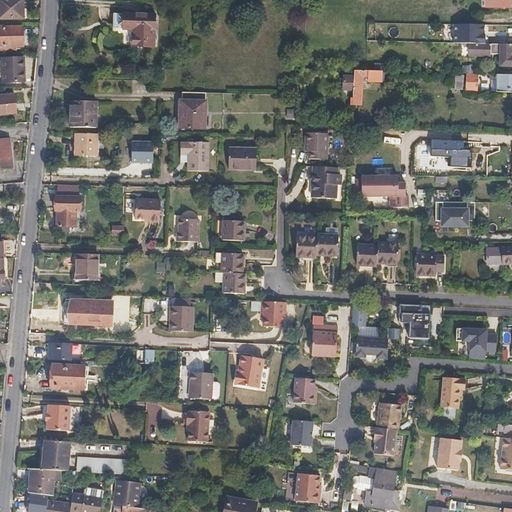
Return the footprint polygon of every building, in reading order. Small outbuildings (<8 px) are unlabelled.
[(0,0),(0,17),(23,17),(23,0),(0,0)] [(113,14),(113,26),(113,29),(131,29),(131,46),(153,46),(153,27),(153,14),(113,14)] [(23,48),(23,28),(5,29),(4,25),(0,24),(0,50),(14,50),(14,48),(23,48)] [(484,36),(484,25),(457,24),(457,30),(456,30),(456,43),(469,44),(483,44),(484,36)] [(511,44),(508,44),(497,44),(488,44),(483,44),(469,44),(469,55),(490,56),(491,53),(500,53),(500,66),(511,66),(511,57),(511,44)] [(24,80),(24,58),(2,58),(2,81),(24,80)] [(381,81),(381,71),(354,70),(353,98),(352,98),(352,105),(361,105),(361,81),(381,81)] [(463,88),(463,75),(455,74),(455,88),(463,88)] [(477,91),(477,75),(466,74),(466,90),(477,91)] [(511,92),(511,74),(496,74),(496,92),(511,92)] [(204,129),(205,92),(183,91),(182,100),(180,100),(180,129),(204,129)] [(0,113),(17,114),(17,94),(7,94),(0,94),(0,113)] [(96,127),(96,101),(71,101),(71,127),(96,127)] [(324,158),(325,132),(307,132),(306,150),(310,150),(310,158),(324,158)] [(97,154),(97,133),(76,133),(76,154),(97,154)] [(0,168),(13,168),(11,138),(0,138),(0,168)] [(208,170),(208,142),(180,141),(180,153),(187,154),(187,170),(208,170)] [(152,162),(152,144),(131,144),(130,162),(152,162)] [(256,169),(256,149),(229,148),(228,168),(256,169)] [(461,155),(435,155),(434,164),(417,163),(417,176),(435,176),(435,183),(447,184),(447,176),(447,173),(461,173),(461,155)] [(324,198),(324,167),(317,167),(317,182),(314,182),(313,198),(324,198)] [(336,199),(336,186),(341,187),(341,175),(338,175),(338,168),(324,167),(324,198),(336,199)] [(378,197),(378,177),(362,177),(362,197),(378,197)] [(405,196),(405,185),(398,184),(398,177),(378,177),(378,197),(391,197),(391,208),(408,208),(408,197),(405,196)] [(79,210),(79,196),(78,196),(78,185),(55,185),(56,196),(55,196),(55,210),(57,210),(56,226),(62,226),(61,231),(69,231),(69,226),(76,226),(76,210),(79,210)] [(135,217),(144,218),(144,222),(159,223),(160,201),(135,199),(135,217)] [(475,221),(474,203),(466,203),(466,210),(442,210),(442,202),(435,202),(435,221),(442,221),(442,226),(467,226),(467,221),(475,221)] [(180,219),(179,234),(176,234),(175,242),(179,242),(198,243),(198,220),(180,219)] [(243,241),(243,221),(223,221),(223,240),(243,241)] [(123,239),(123,233),(123,226),(113,226),(113,239),(123,239)] [(336,256),(337,235),(316,234),(316,237),(316,256),(336,256)] [(316,256),(316,237),(297,237),(296,257),(316,258),(316,256)] [(396,266),(397,245),(376,244),(376,247),(376,265),(396,266)] [(376,265),(376,247),(356,246),(355,267),(375,268),(376,265)] [(511,248),(502,249),(502,250),(499,251),(499,249),(486,249),(486,264),(511,263),(511,248)] [(97,281),(98,254),(77,253),(77,267),(76,280),(97,281)] [(242,255),(221,254),(216,254),(216,265),(221,265),(221,274),(223,274),(241,274),(242,255)] [(443,272),(444,256),(416,256),(415,275),(435,276),(435,272),(443,272)] [(156,262),(155,272),(165,272),(166,262),(156,262)] [(243,294),(244,274),(241,274),(223,274),(221,274),(215,273),(214,284),(223,284),(223,293),(243,294)] [(111,321),(112,302),(142,303),(142,296),(74,293),(73,320),(91,321),(111,321)] [(191,332),(192,307),(190,306),(190,299),(173,298),(173,306),(169,306),(169,331),(191,332)] [(261,320),(263,320),(263,328),(282,329),(282,317),(286,317),(287,303),(261,302),(261,320)] [(429,314),(427,314),(421,314),(421,305),(399,305),(399,322),(409,323),(409,337),(429,338),(429,314)] [(365,306),(352,306),(351,326),(352,327),(363,327),(365,306)] [(337,326),(316,325),(316,333),(311,333),(311,356),(336,357),(337,326)] [(379,328),(363,327),(363,338),(379,339),(379,328)] [(399,340),(399,329),(388,328),(388,333),(387,339),(399,340)] [(495,352),(496,334),(479,333),(479,329),(456,328),(456,341),(470,341),(470,358),(485,360),(485,351),(495,352)] [(387,358),(387,339),(379,339),(363,338),(356,337),(356,357),(364,357),(366,360),(368,363),(372,364),(373,364),(375,363),(377,361),(378,358),(387,358)] [(70,360),(72,343),(53,342),(53,347),(52,359),(70,360)] [(153,364),(154,350),(137,349),(136,363),(153,364)] [(240,357),(238,375),(236,384),(259,388),(263,360),(240,357)] [(87,390),(88,366),(52,365),(51,389),(87,390)] [(218,395),(219,386),(217,383),(212,383),(212,374),(190,373),(189,398),(211,400),(211,398),(216,398),(218,395)] [(316,406),(317,394),(315,394),(316,380),(295,378),(293,404),(316,406)] [(463,395),(463,389),(465,389),(465,379),(442,378),(440,408),(458,409),(459,395),(463,395)] [(149,402),(146,409),(158,415),(161,408),(149,402)] [(400,422),(402,405),(380,403),(377,428),(396,430),(398,430),(398,422),(400,422)] [(68,432),(70,407),(46,405),(46,413),(44,413),(43,422),(46,422),(45,430),(68,432)] [(185,432),(189,432),(188,443),(208,444),(209,412),(190,412),(190,413),(186,413),(185,432)] [(312,448),(313,422),(292,421),(291,446),(312,448)] [(394,456),(396,430),(377,428),(374,427),(373,443),(376,443),(374,454),(394,456)] [(511,468),(511,438),(503,437),(500,468),(511,468)] [(461,461),(462,449),(460,449),(461,440),(440,438),(437,468),(458,470),(459,461),(461,461)] [(68,470),(70,442),(44,440),(42,468),(61,469),(68,470)] [(129,473),(130,459),(79,456),(78,470),(107,472),(129,473)] [(394,501),(397,473),(385,472),(385,470),(371,467),(370,478),(361,477),(359,477),(354,478),(353,485),(354,487),(356,488),(358,488),(359,490),(368,491),(368,495),(366,495),(365,497),(365,502),(367,503),(367,506),(401,511),(401,505),(399,502),(394,501)] [(60,479),(61,469),(42,468),(32,468),(31,482),(31,492),(48,494),(52,495),(53,479),(60,479)] [(320,476),(305,475),(300,474),(296,502),(320,505),(322,486),(319,486),(320,476)] [(113,506),(117,506),(122,507),(137,509),(141,483),(117,480),(113,506)] [(85,488),(84,493),(72,491),(70,504),(69,511),(99,511),(103,488),(87,486),(85,488)] [(351,501),(352,490),(346,489),(344,499),(351,501)] [(69,511),(70,504),(47,501),(48,494),(31,492),(30,492),(27,511),(69,511)] [(255,511),(257,504),(227,499),(224,511),(255,511)]
